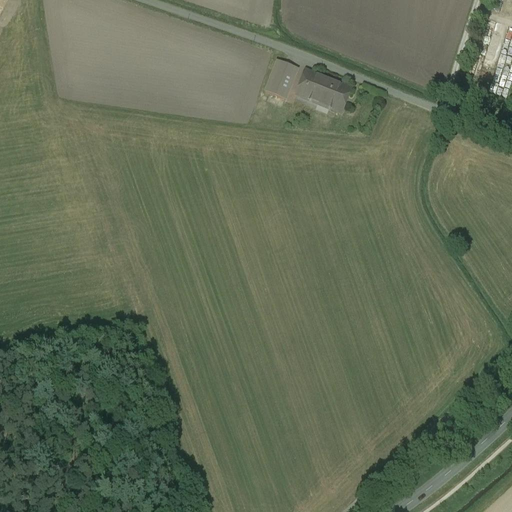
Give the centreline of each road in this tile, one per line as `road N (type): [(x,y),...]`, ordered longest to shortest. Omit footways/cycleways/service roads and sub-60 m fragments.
road 1 (unclassified): [(511,130),(142,0)]
road 2 (unclassified): [(351,511),(511,356)]
road 3 (tertiary): [(511,415),(397,511)]
